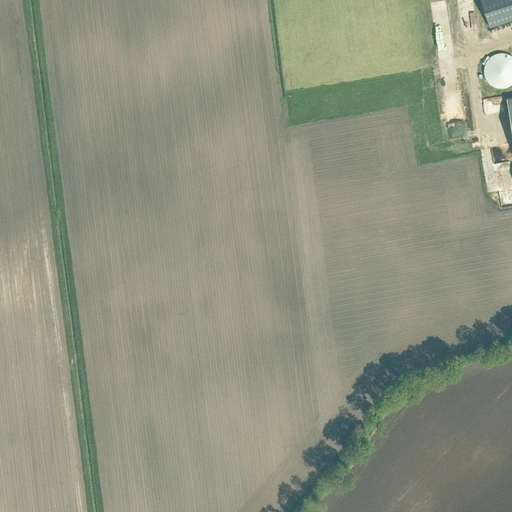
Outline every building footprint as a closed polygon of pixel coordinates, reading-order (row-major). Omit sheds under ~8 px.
[(511,0),(480,0),(490,26),(511,18),(511,0)] [(501,52),(498,52),(495,53),(492,55),(489,57),(487,59),(486,62),(484,65),(484,68),(484,71),(484,74),(485,77),(487,80),(489,82),(491,84),(494,86),(497,87),(500,87),(504,87),(507,86),(510,85),(511,83),(511,55),(510,55),(507,53),(504,52),(501,52)] [(452,77),(439,83),(444,93),(457,86),(452,77)] [(485,118),(505,114),(502,100),(482,104),(485,118)] [(459,115),(445,119),(451,141),(465,137),(459,115)] [(511,171),(511,165),(493,168),(490,152),(480,153),(487,196),(499,194),(496,174),(511,171)]
